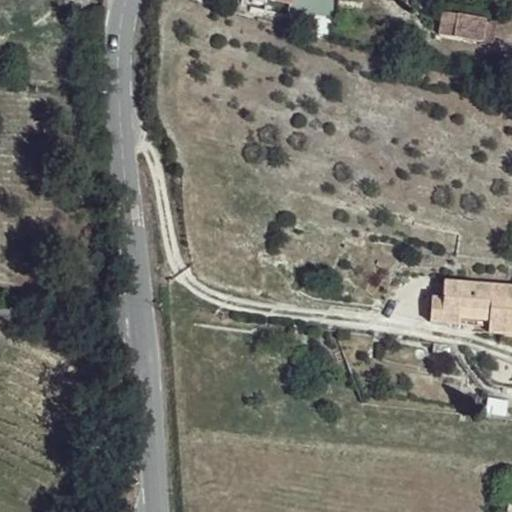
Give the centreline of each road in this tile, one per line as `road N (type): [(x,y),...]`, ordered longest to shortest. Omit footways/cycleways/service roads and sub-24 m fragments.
road 1 (tertiary): [(124,0),(119,43),(144,318)]
road 2 (tertiary): [(144,318),(160,511)]
road 3 (unclassified): [(144,318),(0,314)]
